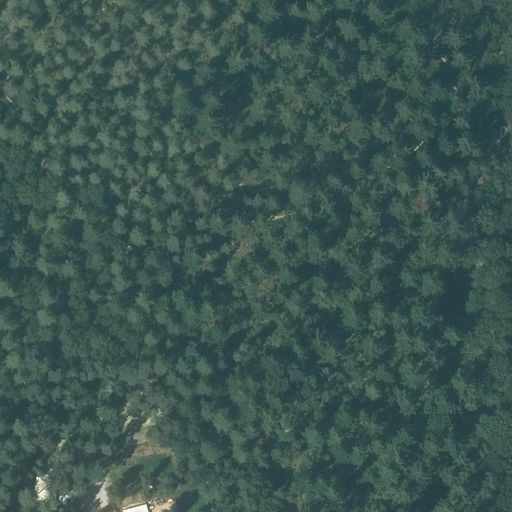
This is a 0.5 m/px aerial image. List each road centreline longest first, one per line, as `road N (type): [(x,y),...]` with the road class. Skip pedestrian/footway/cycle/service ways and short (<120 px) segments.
road 1 (track): [(203,484),(272,436),(488,409),(497,511)]
road 2 (track): [(495,166),(467,162),(129,253)]
road 3 (track): [(129,253),(207,364),(250,452),(268,511)]
road 4 (track): [(129,253),(37,157),(0,132)]
